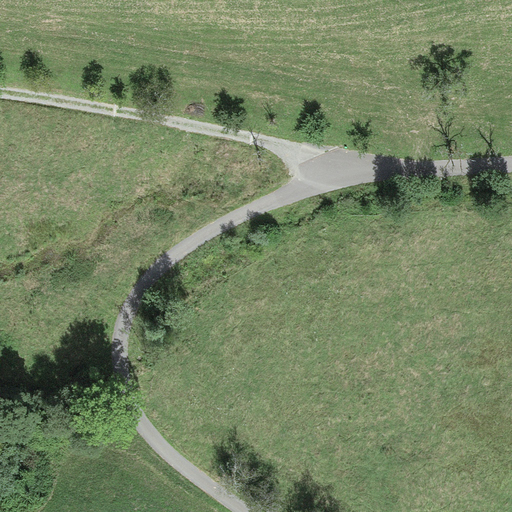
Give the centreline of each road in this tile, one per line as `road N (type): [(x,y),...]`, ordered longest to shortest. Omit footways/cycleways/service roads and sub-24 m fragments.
road 1 (track): [(277,196),(173,250),(138,285),(117,340),(133,409),(158,445),(247,511)]
road 2 (track): [(333,178),(281,147),(0,95)]
road 3 (residential): [(511,164),(333,178),(277,196)]
